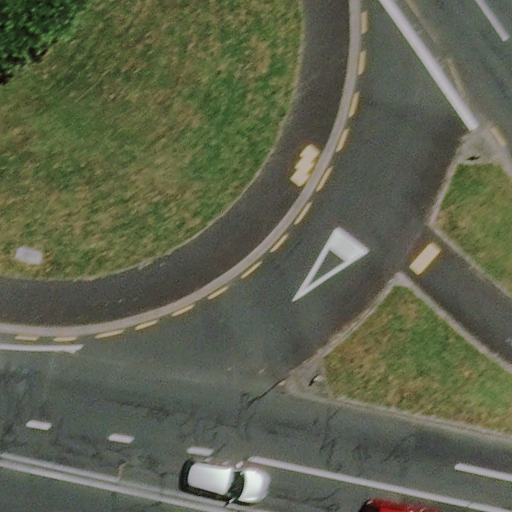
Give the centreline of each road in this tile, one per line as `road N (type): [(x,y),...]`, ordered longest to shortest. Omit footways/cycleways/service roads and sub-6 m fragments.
road 1 (secondary): [(32,467),(207,373),(294,309),(369,221),(439,0)]
road 2 (secondary): [(235,511),(32,467)]
